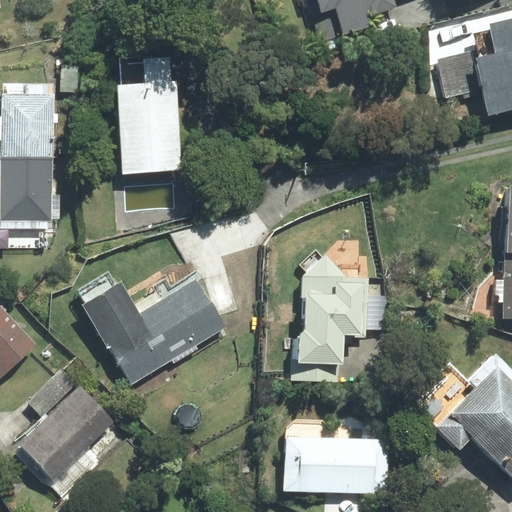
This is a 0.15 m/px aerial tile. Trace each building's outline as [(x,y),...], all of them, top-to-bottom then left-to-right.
[(326,0),(328,5),(315,9),(326,41),(376,25),(372,13),(400,4),(398,0),(326,0)] [(502,46),(442,57),(450,105),(483,100),(486,115),(511,110),(511,23),(498,26),(502,46)] [(179,86),(119,88),(122,170),(182,167),(179,86)] [(56,95),(8,94),(5,181),(0,181),(0,226),(52,228),(56,95)] [(365,280),(350,280),(328,255),(303,277),(299,357),(343,359),(345,329),(363,330),(365,280)] [(232,272),(209,280),(222,317),(245,309),(232,272)] [(125,285),(84,308),(127,382),(224,326),(197,280),(141,313),(125,285)] [(34,348),(0,310),(0,375),(2,378),(34,348)] [(511,363),(499,352),(433,421),(462,449),(477,432),(511,465),(511,363)] [(69,378),(37,410),(44,418),(77,386),(69,378)] [(84,391),(23,449),(50,478),(111,420),(84,391)] [(387,442),(287,439),(286,487),(385,490),(387,442)]
